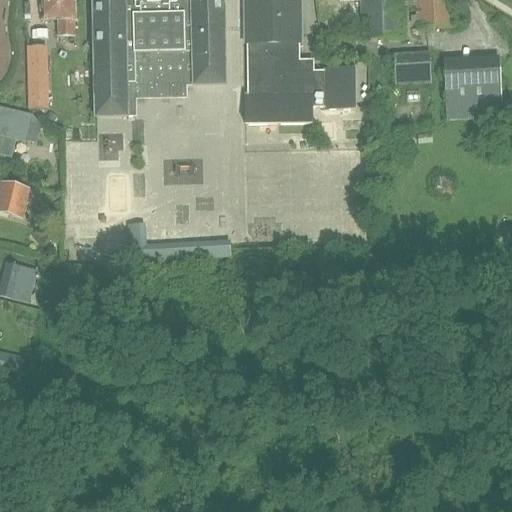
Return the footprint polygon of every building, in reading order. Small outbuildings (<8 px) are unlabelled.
[(73,21),(74,21),(73,0),(41,0),(42,22),(57,21),(57,38),(73,37),(73,21)] [(185,88),(220,87),(224,87),(222,0),(91,0),(95,119),(135,119),(135,102),(186,101),(185,88)] [(300,0),(243,0),(244,46),(246,46),(247,97),(244,97),(245,127),(311,127),(311,110),(324,110),(324,112),(354,112),(354,71),(323,72),(323,73),(299,73),(299,45),(301,45),(300,0)] [(360,0),(363,41),(403,39),(401,0),(360,0)] [(414,0),(415,30),(449,28),(447,0),(414,0)] [(46,48),(27,48),(29,110),(48,110),(46,48)] [(430,85),(429,54),(394,56),(396,87),(430,85)] [(447,122),(503,119),(500,58),(444,60),(447,122)] [(0,157),(11,160),(15,142),(25,144),(31,115),(0,107),(0,157)] [(0,214),(22,220),(29,191),(1,184),(0,186),(0,214)] [(147,246),(146,225),(128,225),(130,264),(231,259),(230,242),(147,246)] [(0,296),(13,300),(30,304),(38,272),(5,265),(0,283),(0,296)]
